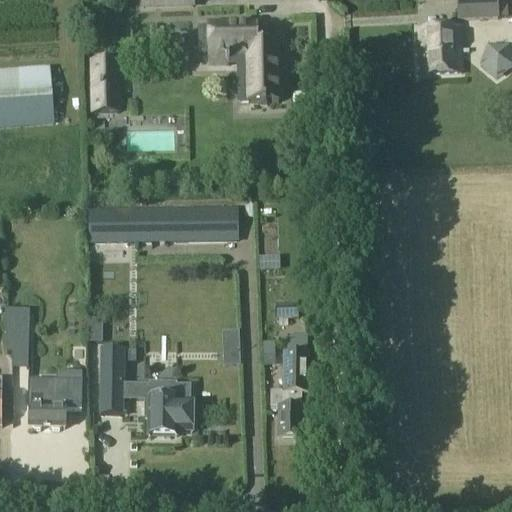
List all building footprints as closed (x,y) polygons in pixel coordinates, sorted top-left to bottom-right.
[(191,0),(139,0),(140,9),(192,8),(191,0)] [(455,0),(456,21),(507,20),(505,0),(455,0)] [(257,26),(207,26),(207,62),(245,62),(245,106),(278,106),(277,47),(275,47),(274,30),(257,31),(257,26)] [(421,76),(461,75),(459,31),(419,33),(421,76)] [(115,63),(89,64),(91,116),(116,115),(115,63)] [(47,70),(0,72),(0,128),(50,126),(47,70)] [(178,146),(176,107),(121,109),(122,148),(178,146)] [(86,244),(238,242),(238,210),(85,212),(86,244)] [(297,304),(276,305),(276,321),(298,320),(297,304)] [(87,320),(87,344),(101,344),(102,321),(87,320)] [(5,335),(6,344),(22,343),(21,333),(5,335)] [(239,335),(222,336),(223,371),(241,370),(239,335)] [(278,410),(278,442),(300,442),(300,396),(305,396),(305,335),(285,335),(284,392),(271,392),(270,410),(278,410)] [(12,353),(13,372),(28,371),(27,352),(12,353)] [(98,420),(120,420),(120,392),(156,392),(156,354),(98,354),(98,420)] [(29,399),(28,430),(32,430),(41,431),(51,431),(59,432),(64,432),(65,412),(81,413),(81,383),(29,382),(29,399)] [(176,439),(176,402),(144,402),(144,421),(148,421),(148,439),(176,439)]
